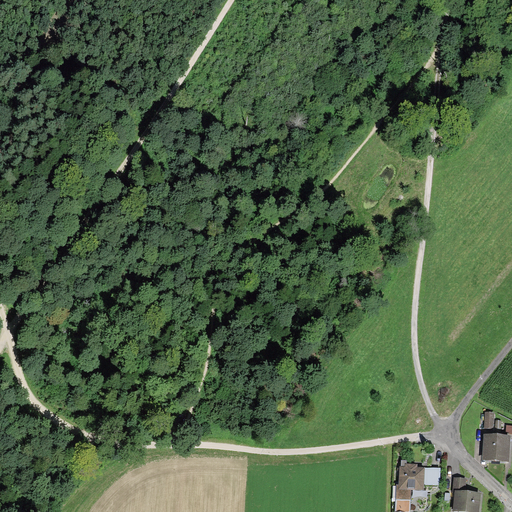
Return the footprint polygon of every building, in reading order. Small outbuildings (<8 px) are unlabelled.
[(494,414),(486,413),(485,430),(493,430),(494,414)] [(510,437),(485,436),(483,462),(509,463),(510,437)] [(431,467),(403,466),(402,491),(430,492),(431,467)] [(454,492),(467,493),(468,479),(454,478),(453,492),(454,492)] [(467,493),(454,492),(453,511),(482,511),(483,494),(467,493)]
